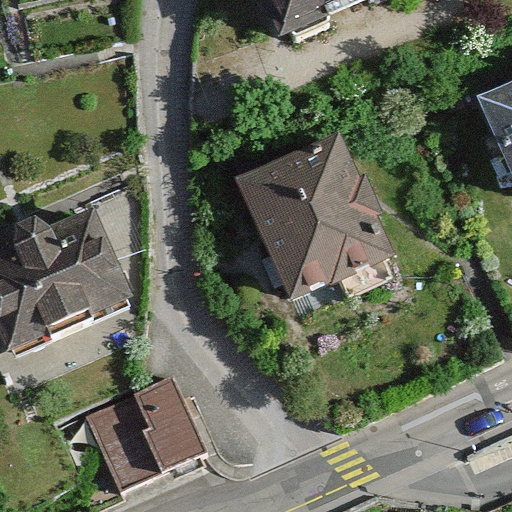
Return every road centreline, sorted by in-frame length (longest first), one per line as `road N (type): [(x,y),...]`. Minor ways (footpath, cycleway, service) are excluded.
road 1 (residential): [(312,483),(182,327),(170,38),(178,0)]
road 2 (residential): [(511,474),(478,487),(408,475),(386,450)]
road 3 (residential): [(386,450),(511,392)]
